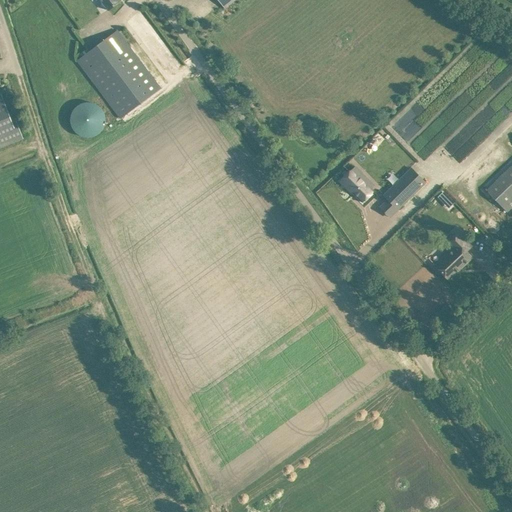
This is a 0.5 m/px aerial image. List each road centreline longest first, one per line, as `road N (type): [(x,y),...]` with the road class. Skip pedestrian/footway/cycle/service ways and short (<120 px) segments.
road 1 (unclassified): [(421,367),(152,0)]
road 2 (residential): [(43,147),(195,511)]
road 3 (unclassified): [(511,493),(421,367)]
road 4 (unclassified): [(43,147),(0,26)]
road 5 (unclassified): [(421,367),(511,276)]
